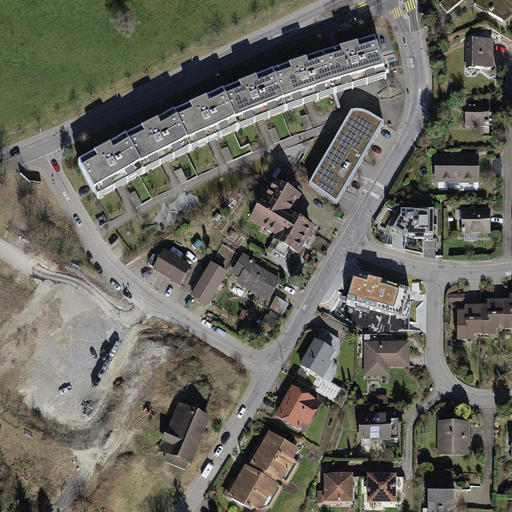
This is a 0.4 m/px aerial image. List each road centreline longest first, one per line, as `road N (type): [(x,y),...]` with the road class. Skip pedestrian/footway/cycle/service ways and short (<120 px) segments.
road 1 (tertiary): [(358,0),(41,147)]
road 2 (residential): [(272,369),(119,272),(41,147)]
road 3 (residential): [(400,0),(420,102),(347,243)]
road 4 (residential): [(436,272),(439,378),(462,398),(511,403)]
road 5 (residential): [(185,511),(272,369)]
road 6 (residential): [(347,243),(272,369)]
